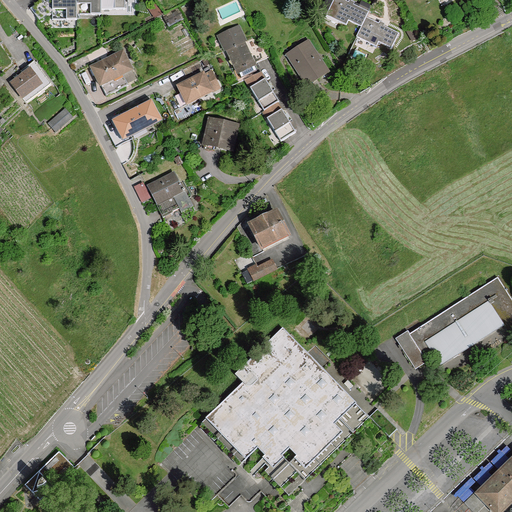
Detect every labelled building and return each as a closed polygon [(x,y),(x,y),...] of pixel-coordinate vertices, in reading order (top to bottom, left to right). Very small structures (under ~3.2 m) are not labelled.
[(76,0),(52,0),(53,20),(77,20),(77,15),(76,0)] [(76,0),(77,15),(101,16),(101,10),(101,0),(76,0)] [(101,0),(101,10),(125,10),(125,0),(101,0)] [(361,27),(366,18),(369,12),(353,5),(355,2),(349,0),(348,2),(344,0),(333,0),(326,16),(346,26),(348,21),(361,27)] [(156,3),(148,8),(155,18),(164,13),(156,3)] [(178,10),(164,18),(168,26),(183,18),(178,10)] [(379,24),(366,18),(361,27),(356,37),(376,47),(379,43),(392,50),(400,34),(384,27),(385,24),(380,21),(379,24)] [(239,26),(218,36),(225,51),(227,51),(238,75),(256,66),(245,42),(247,42),(239,26)] [(328,72),(309,41),(287,55),(306,86),(328,72)] [(102,87),(135,70),(125,51),(93,67),(102,87)] [(29,67),(10,81),(22,97),(41,82),(29,67)] [(203,73),(176,86),(186,105),(219,88),(210,71),(204,74),(203,73)] [(245,80),(250,88),(265,79),(261,73),(245,80)] [(265,79),(250,88),(264,111),(278,103),(279,102),(265,79)] [(152,99),(119,116),(129,134),(161,118),(152,99)] [(267,119),(282,110),(278,103),(264,111),(262,112),(267,119)] [(65,109),(48,123),(56,132),(73,117),(65,109)] [(282,110),(267,119),(281,142),(296,132),(282,110)] [(238,125),(209,119),(203,144),(233,150),(238,125)] [(178,146),(171,149),(174,155),(181,152),(178,146)] [(174,172),(147,186),(164,218),(173,213),(180,209),(182,213),(193,207),(174,172)] [(277,209),(249,222),(263,250),(291,236),(277,209)] [(256,265),(249,269),(255,280),(277,269),(272,260),(258,267),(256,265)] [(248,284),(255,280),(249,269),(242,273),(248,284)] [(511,329),(511,298),(498,278),(411,335),(408,332),(396,340),(416,371),(435,358),(441,368),(505,326),(508,332),(511,329)] [(373,419),(285,329),(238,377),(245,384),(206,420),(246,461),(258,450),(266,457),(262,461),(269,468),(265,472),(291,499),(373,419)] [(77,467),(61,452),(27,486),(43,501),(77,467)] [(509,511),(511,509),(511,465),(481,496),(495,511),(509,511)] [(226,477),(232,481),(237,475),(231,470),(226,477)] [(241,490),(252,499),(263,486),(246,470),(229,488),(237,495),(241,490)] [(474,491),(465,499),(477,511),(479,511),(487,505),(474,491)]
